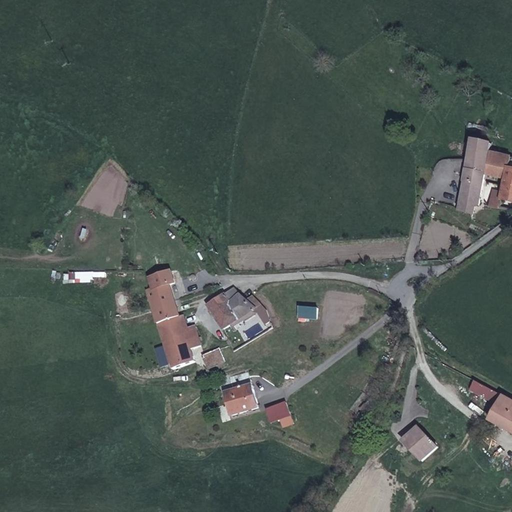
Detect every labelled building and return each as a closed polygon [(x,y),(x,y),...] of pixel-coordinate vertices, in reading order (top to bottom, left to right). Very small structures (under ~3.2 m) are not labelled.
[(473,140),(466,175),(464,183),(466,183),(460,211),(474,215),(476,205),(479,205),(484,183),(486,174),(491,153),(492,145),(473,140)] [(507,179),(509,169),(511,165),(511,158),(511,157),(491,153),(486,174),(507,179)] [(511,170),(509,169),(507,179),(505,185),(503,192),(503,193),(511,195),(511,170)] [(485,189),(484,199),(491,200),(492,190),(485,189)] [(491,207),(499,209),(501,200),(503,193),(503,192),(495,191),(491,207)] [(511,202),(511,195),(503,193),(501,200),(511,202)] [(154,289),(148,291),(159,324),(180,317),(169,285),(175,283),(171,272),(155,277),(150,279),(154,289)] [(234,289),(227,293),(208,305),(225,330),(243,319),(256,310),(263,306),(254,296),(247,300),(234,289)] [(267,310),(263,306),(256,310),(259,314),(270,331),(273,329),(267,310)] [(300,320),(320,320),(320,307),(300,307),(300,320)] [(256,310),(243,319),(245,323),(259,314),(256,310)] [(188,330),(184,316),(180,317),(185,331),(188,330)] [(180,317),(159,324),(174,369),(195,362),(191,349),(185,331),(180,317)] [(195,328),(188,330),(185,331),(191,349),(201,346),(195,328)] [(204,356),(207,365),(224,357),(221,349),(204,356)] [(476,375),(472,384),(500,398),(505,389),(476,375)] [(223,385),(226,393),(234,391),(231,383),(223,385)] [(234,391),(226,393),(233,416),(258,409),(251,386),(234,391)] [(500,398),(493,411),(511,420),(511,393),(505,389),(500,398)] [(281,422),(284,429),(296,424),(288,402),(267,410),(273,425),(281,422)] [(439,432),(417,420),(408,434),(430,448),(439,432)]
